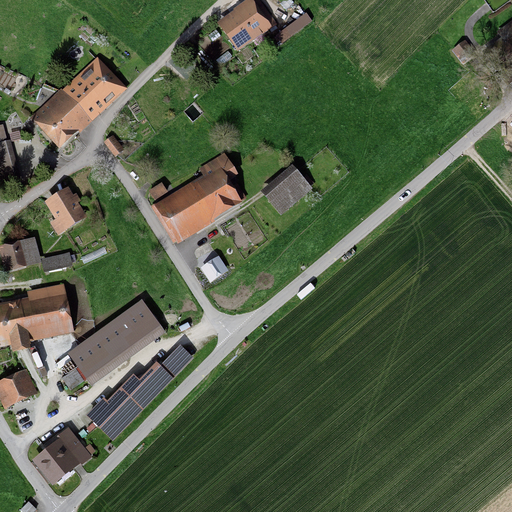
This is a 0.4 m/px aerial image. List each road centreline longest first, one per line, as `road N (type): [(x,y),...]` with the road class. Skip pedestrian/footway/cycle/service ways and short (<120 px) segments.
road 1 (unclassified): [(511,100),(239,334),(63,511)]
road 2 (residential): [(0,215),(99,151),(109,116),(131,89),(225,0)]
road 3 (track): [(217,317),(165,342),(14,450)]
